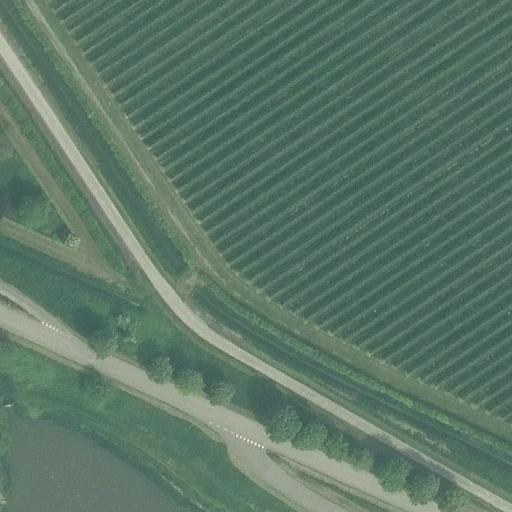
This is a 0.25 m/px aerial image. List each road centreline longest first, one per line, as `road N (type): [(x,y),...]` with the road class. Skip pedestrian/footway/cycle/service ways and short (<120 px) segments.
road 1 (unclassified): [(511,510),(207,335),(154,279),(0,44)]
road 2 (tertiary): [(240,426),(0,317)]
road 3 (tertiary): [(430,511),(240,426)]
road 4 (unclassified): [(326,511),(263,469),(236,438),(240,426)]
